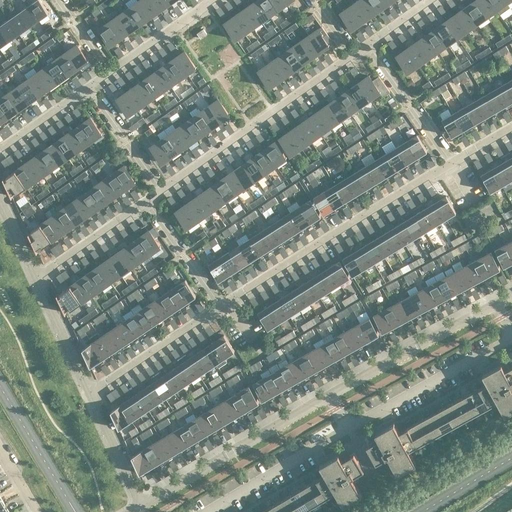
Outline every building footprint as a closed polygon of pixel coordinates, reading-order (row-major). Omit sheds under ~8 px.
[(39,0),(36,0),(29,6),(39,20),(49,13),(39,0)] [(160,10),(152,0),(140,0),(139,1),(150,17),(160,10)] [(169,3),(167,0),(152,0),(160,10),(169,3)] [(270,15),(258,0),(257,0),(250,5),(261,21),(270,15)] [(278,9),(271,0),(258,0),(270,15),(278,9)] [(286,4),(283,0),(271,0),(278,9),(286,4)] [(377,11),(369,0),(359,0),(358,1),(369,17),(377,11)] [(386,5),(381,0),(369,0),(377,11),(386,5)] [(487,16),(476,0),(466,7),(477,23),(487,16)] [(497,9),(490,0),(476,0),(487,16),(497,9)] [(507,2),(504,0),(490,0),(497,9),(507,2)] [(150,17),(139,1),(129,8),(140,24),(150,17)] [(369,17),(358,1),(349,7),(361,23),(369,17)] [(261,21),(250,5),(242,11),(253,27),(261,21)] [(39,20),(29,6),(19,12),(29,27),(39,20)] [(361,23),(349,7),(341,13),(352,29),(361,23)] [(477,23),(466,7),(456,14),(467,30),(477,23)] [(102,12),(99,8),(91,14),(92,13),(95,17),(102,12)] [(140,24),(129,8),(119,15),(130,31),(140,24)] [(253,27),(242,11),(233,17),(245,33),(253,27)] [(29,27),(19,12),(9,19),(19,34),(29,27)] [(467,30),(456,14),(446,21),(457,37),(467,30)] [(130,31),(119,15),(109,22),(120,38),(130,31)] [(245,33),(233,17),(224,23),(236,39),(245,33)] [(307,18),(300,23),(303,27),(308,23),(305,19),(307,18)] [(19,34),(9,19),(0,25),(0,27),(9,40),(19,34)] [(288,24),(285,20),(280,24),(283,28),(282,29),(288,24)] [(457,37),(446,21),(436,28),(447,44),(457,37)] [(120,38),(109,22),(99,29),(110,45),(120,38)] [(297,22),(290,27),(293,31),(298,27),(296,23),(297,22)] [(46,30),(47,32),(49,34),(55,30),(52,26),(46,30)] [(0,46),(9,40),(0,27),(0,46)] [(447,44),(436,28),(426,35),(438,51),(447,44)] [(207,34),(203,29),(197,34),(201,38),(207,34)] [(318,29),(309,35),(320,51),(329,45),(318,29)] [(50,36),(49,34),(47,32),(41,36),(44,40),(50,36)] [(65,32),(57,38),(60,42),(67,37),(64,33),(65,32)] [(272,36),(269,32),(263,36),(266,40),(265,40),(265,41),(272,36)] [(280,34),(273,38),(276,42),(282,39),(279,35),(280,34)] [(511,37),(510,34),(503,39),(505,43),(511,38),(511,37)] [(320,51),(309,35),(300,41),(312,57),(320,51)] [(438,51),(426,35),(417,42),(428,58),(438,51)] [(54,37),(46,43),(48,47),(55,42),(52,38),(54,37)] [(505,43),(503,39),(496,43),(498,47),(497,48),(505,43)] [(34,41),(28,46),(30,50),(36,45),(34,41)] [(312,57),(300,41),(292,47),(303,63),(312,57)] [(428,58),(417,42),(407,49),(418,65),(428,58)] [(48,47),(46,43),(38,48),(38,49),(39,48),(42,52),(48,47)] [(255,48),(252,44),(247,47),(249,51),(248,52),(255,48)] [(77,45),(67,52),(78,68),(88,61),(77,45)] [(263,46),(263,45),(257,50),(259,54),(265,50),(262,46),(263,46)] [(30,50),(28,46),(21,50),(24,54),(30,50)] [(509,50),(506,46),(500,50),(502,54),(509,50)] [(303,63),(292,47),(284,53),(295,69),(303,63)] [(489,47),(482,51),(485,55),(493,50),(492,51),(489,47)] [(418,65),(407,49),(397,56),(408,72),(418,65)] [(502,54),(500,50),(493,54),(496,58),(502,54)] [(34,51),(26,57),(29,61),(36,56),(33,52),(34,51)] [(196,67),(185,51),(176,57),(187,73),(196,67)] [(485,55),(482,51),(475,56),(478,60),(476,60),(476,61),(485,55)] [(78,68),(67,52),(57,59),(68,75),(78,68)] [(295,69),(284,53),(275,59),(287,75),(295,69)] [(14,55),(8,60),(11,64),(17,59),(14,55)] [(29,61),(26,57),(18,62),(19,62),(22,65),(29,61)] [(187,73),(176,57),(168,63),(179,79),(187,73)] [(68,75),(57,59),(47,66),(58,82),(68,75)] [(287,75),(275,59),(267,65),(278,81),(287,75)] [(488,63),(485,59),(479,63),(482,67),(488,63)] [(11,64),(8,60),(2,64),(5,68),(11,64)] [(469,60),(462,64),(464,68),(472,63),(471,64),(469,60)] [(179,79),(168,63),(159,69),(170,85),(179,79)] [(482,67),(479,63),(473,67),(476,71),(482,67)] [(464,68),(462,64),(454,69),(457,73),(456,73),(464,68)] [(14,65),(6,70),(9,74),(16,70),(13,66),(14,65)] [(278,81),(267,65),(258,71),(269,87),(278,81)] [(58,82),(47,66),(37,73),(48,89),(58,82)] [(170,85),(159,69),(151,75),(162,91),(170,85)] [(9,74),(6,70),(0,74),(0,76),(2,79),(9,74)] [(468,76),(465,71),(459,75),(461,80),(468,76)] [(448,72),(441,77),(444,81),(452,76),(451,76),(448,72)] [(48,89),(37,73),(27,79),(39,95),(48,89)] [(162,91),(151,75),(143,81),(154,97),(162,91)] [(461,80),(459,75),(452,79),(455,84),(461,80)] [(369,76),(359,83),(370,99),(380,92),(383,97),(390,92),(379,76),(372,81),(369,76)] [(444,81),(441,77),(434,81),(437,85),(435,86),(444,81)] [(206,82),(203,78),(198,82),(201,86),(199,87),(200,87),(206,82)] [(415,83),(412,78),(407,81),(411,87),(415,83)] [(39,95),(27,79),(17,86),(29,102),(39,95)] [(154,97),(143,81),(134,87),(145,103),(154,97)] [(424,90),(424,91),(432,85),(429,81),(422,86),(425,90),(424,90)] [(370,99),(359,83),(349,90),(360,106),(370,99)] [(511,101),(511,95),(505,83),(495,89),(504,106),(511,101)] [(447,89),(445,84),(438,88),(441,93),(447,89)] [(29,102),(17,86),(8,93),(19,109),(29,102)] [(145,103),(134,87),(126,93),(137,109),(145,103)] [(441,93),(438,88),(432,92),(435,97),(441,93)] [(504,106),(495,89),(484,95),(494,112),(504,106)] [(189,94),(186,90),(181,94),(184,98),(182,99),(183,99),(189,94)] [(360,106),(349,90),(339,97),(350,113),(360,106)] [(198,92),(197,92),(191,96),(194,100),(199,97),(196,93),(198,92)] [(19,109),(8,93),(0,98),(0,103),(9,116),(19,109)] [(137,109),(126,93),(117,99),(128,115),(137,109)] [(494,112),(484,95),(474,101),(483,118),(494,112)] [(350,113),(339,97),(329,104),(340,120),(350,113)] [(230,115),(218,99),(210,105),(221,121),(230,115)] [(483,118),(474,101),(464,107),(473,124),(483,118)] [(172,106),(170,102),(164,106),(167,109),(166,110),(172,106)] [(0,122),(9,116),(0,103),(0,122)] [(181,104),(174,108),(177,112),(182,108),(180,104),(181,104)] [(340,120),(329,104),(319,111),(330,127),(340,120)] [(221,121),(210,105),(201,111),(212,127),(221,121)] [(473,124),(464,107),(453,113),(463,130),(473,124)] [(384,119),(392,113),(391,114),(388,110),(381,115),(384,119)] [(212,127),(201,111),(193,117),(204,133),(212,127)] [(330,127),(319,111),(309,118),(321,134),(330,127)] [(156,117),(153,113),(147,117),(150,121),(149,122),(156,117)] [(463,130),(453,113),(442,120),(452,136),(463,130)] [(164,115),(158,120),(160,124),(166,120),(163,116),(164,115)] [(139,126),(146,121),(143,117),(138,121),(140,125),(139,126)] [(204,133),(193,117),(185,123),(196,139),(204,133)] [(400,117),(394,121),(397,126),(403,122),(400,117)] [(91,118),(82,124),(93,140),(102,133),(91,118)] [(321,134),(309,118),(300,124),(311,140),(321,134)] [(380,119),(373,124),(375,128),(383,122),(382,123),(380,119)] [(397,126),(394,121),(388,126),(391,130),(397,126)] [(196,139),(185,123),(176,129),(187,145),(196,139)] [(93,140),(82,124),(73,130),(85,146),(93,140)] [(311,140),(300,124),(290,131),(301,147),(311,140)] [(375,128),(373,124),(366,128),(368,132),(367,133),(375,128)] [(187,145),(176,129),(168,135),(179,151),(187,145)] [(382,133),(379,129),(373,133),(376,137),(382,133)] [(85,146),(73,130),(65,136),(76,151),(85,146)] [(301,147),(290,131),(279,139),(291,155),(301,147)] [(360,132),(353,137),(355,141),(363,135),(362,136),(360,132)] [(376,137),(373,133),(367,137),(370,141),(376,137)] [(179,151),(168,135),(160,141),(171,156),(179,151)] [(417,135),(407,141),(416,157),(427,151),(417,135)] [(76,151),(65,136),(57,141),(68,157),(76,151)] [(355,141),(353,137),(346,141),(348,145),(347,146),(355,141)] [(335,140),(329,144),(332,149),(338,145),(335,140)] [(68,157),(57,141),(48,147),(60,163),(68,157)] [(171,156),(160,141),(151,147),(162,163),(171,156)] [(416,157),(407,141),(396,147),(406,164),(416,157)] [(275,142),(265,149),(276,165),(286,158),(275,142)] [(362,146),(359,142),(353,146),(356,150),(362,146)] [(339,145),(332,150),(335,154),(343,149),(342,149),(339,145)] [(356,150),(353,146),(347,150),(350,154),(356,150)] [(60,163),(48,147),(40,153),(51,169),(60,163)] [(406,164),(396,147),(386,154),(396,170),(406,164)] [(276,165),(265,149),(255,156),(266,172),(276,165)] [(335,154),(332,150),(325,155),(328,159),(327,159),(335,154)] [(51,169),(40,153),(31,159),(43,175),(51,169)] [(113,154),(107,159),(109,163),(115,159),(112,155),(113,154)] [(396,170),(386,154),(376,160),(386,176),(396,170)] [(342,160),(339,155),(333,159),(336,164),(342,160)] [(95,160),(92,156),(87,160),(89,164),(88,165),(95,160)] [(266,172),(255,156),(245,163),(256,179),(266,172)] [(511,179),(511,157),(502,163),(511,179)] [(103,158),(97,163),(100,167),(105,163),(102,159),(103,158)] [(43,175),(31,159),(23,165),(34,181),(43,175)] [(319,159),(312,163),(315,167),(323,162),(322,163),(319,159)] [(336,164),(333,159),(326,163),(329,168),(336,164)] [(386,176),(376,160),(366,166),(375,182),(386,176)] [(256,179),(245,163),(235,170),(246,186),(256,179)] [(315,167),(312,163),(305,168),(308,172),(306,172),(307,173),(315,167)] [(511,179),(502,163),(492,169),(502,185),(511,179)] [(34,181),(23,165),(15,171),(26,187),(34,181)] [(124,165),(115,172),(127,188),(135,181),(124,165)] [(375,182),(366,166),(355,172),(365,189),(375,182)] [(78,172),(76,168),(70,172),(73,176),(72,177),(78,172)] [(322,173),(319,168),(313,172),(316,177),(322,173)] [(502,185),(492,169),(481,175),(491,191),(502,185)] [(87,170),(80,175),(83,179),(88,175),(86,171),(87,170)] [(246,186),(235,170),(225,177),(237,193),(246,186)] [(26,187),(15,171),(6,177),(6,178),(7,179),(5,180),(12,197),(13,196),(12,195),(16,192),(17,193),(26,187)] [(127,188),(115,172),(107,177),(118,193),(127,188)] [(316,177),(313,172),(306,176),(309,181),(316,177)] [(365,189),(355,172),(345,179),(355,195),(365,189)] [(291,182),(300,177),(297,173),(290,178),(292,182),(291,182)] [(118,193),(107,177),(99,183),(110,199),(118,193)] [(237,193),(225,177),(215,184),(227,200),(237,193)] [(355,195),(345,179),(335,185),(345,201),(355,195)] [(62,184),(59,180),(53,184),(56,188),(55,188),(55,189),(62,184)] [(70,182),(63,186),(66,190),(72,186),(69,183),(70,182)] [(283,182),(276,187),(279,191),(287,185),(286,186),(283,182)] [(110,199),(99,183),(90,189),(102,205),(110,199)] [(227,200),(215,184),(206,191),(217,207),(227,200)] [(298,189),(295,184),(289,188),(292,193),(298,189)] [(345,201),(335,185),(324,191),(334,208),(345,201)] [(279,191),(276,187),(269,191),(272,195),(271,196),(279,191)] [(292,193),(289,188),(282,192),(285,197),(292,193)] [(102,205),(90,189),(82,195),(93,211),(102,205)] [(217,207),(206,191),(196,198),(207,213),(217,207)] [(334,208),(324,191),(314,198),(324,214),(334,208)] [(45,196),(42,192),(36,196),(39,199),(38,200),(45,196)] [(53,194),(46,198),(49,202),(55,198),(52,194),(53,194)] [(93,211),(82,195),(74,201),(85,217),(93,211)] [(263,195),(256,200),(259,204),(267,198),(266,199),(263,195)] [(446,196),(436,202),(445,218),(456,212),(446,196)] [(278,202),(275,197),(268,201),(271,206),(278,202)] [(207,213),(196,198),(186,204),(197,220),(207,213)] [(259,204),(256,200),(249,204),(252,208),(251,209),(259,204)] [(311,200),(300,206),(310,222),(321,216),(311,200)] [(23,211),(28,207),(31,205),(29,201),(20,207),(23,211)] [(85,217),(74,201),(65,207),(76,223),(85,217)] [(271,206),(268,201),(262,205),(265,210),(271,206)] [(445,218),(436,202),(425,208),(435,225),(445,218)] [(197,220),(186,204),(176,212),(187,228),(197,220)] [(310,222),(300,206),(290,213),(300,229),(310,222)] [(33,214),(28,207),(23,211),(27,217),(33,214)] [(76,223),(65,207),(57,213),(68,229),(76,223)] [(435,225),(425,208),(415,215),(425,231),(435,225)] [(243,209),(236,213),(239,217),(247,212),(246,213),(243,209)] [(258,215),(255,211),(248,215),(251,219),(258,215)] [(68,229),(57,213),(48,219),(60,235),(68,229)] [(239,217),(236,213),(229,218),(232,222),(231,223),(239,217)] [(300,229),(290,213),(280,219),(290,235),(300,229)] [(251,219),(248,215),(242,219),(245,223),(251,219)] [(425,231),(415,215),(405,221),(415,237),(425,231)] [(60,235),(48,219),(40,225),(51,241),(60,235)] [(290,235),(280,219),(270,226),(280,242),(290,235)] [(415,237),(405,221),(394,227),(404,244),(415,237)] [(223,222),(216,226),(219,231),(227,225),(226,226),(223,222)] [(238,228),(235,224),(228,228),(231,232),(238,228)] [(51,241),(40,225),(31,231),(31,232),(32,231),(33,233),(30,234),(29,232),(29,233),(36,249),(37,248),(41,245),(42,246),(42,247),(51,241)] [(219,231),(216,226),(209,231),(212,235),(211,236),(219,231)] [(280,242),(270,226),(260,232),(270,248),(280,242)] [(404,244),(394,227),(384,234),(394,250),(404,244)] [(231,232),(228,228),(222,232),(225,237),(231,232)] [(149,230),(139,238),(150,254),(160,246),(149,230)] [(207,234),(204,230),(197,235),(200,239),(199,240),(207,234)] [(270,248),(260,232),(250,239),(260,255),(270,248)] [(394,250),(384,234),(374,240),(384,256),(394,250)] [(464,234),(458,238),(460,243),(467,239),(464,234)] [(150,254),(139,238),(129,245),(140,261),(150,254)] [(215,238),(209,242),(212,247),(218,243),(215,238)] [(460,243),(458,238),(451,241),(454,246),(460,243)] [(260,255),(250,239),(239,245),(250,261),(260,255)] [(384,256),(374,240),(364,246),(374,262),(384,256)] [(212,247),(209,242),(203,247),(206,251),(212,247)] [(140,261),(129,245),(119,251),(130,267),(140,261)] [(250,261),(239,245),(229,252),(239,268),(250,261)] [(511,262),(511,258),(505,245),(495,250),(504,267),(511,262)] [(374,262),(364,246),(353,252),(363,269),(374,262)] [(443,246),(437,249),(439,254),(446,250),(443,246)] [(439,254),(437,249),(430,253),(433,257),(439,254)] [(130,267),(119,251),(109,258),(121,274),(130,267)] [(239,268),(229,252),(219,258),(229,274),(239,268)] [(363,269),(353,252),(343,259),(353,275),(363,269)] [(491,252),(482,257),(491,274),(500,268),(491,252)] [(422,257),(415,261),(418,265),(425,262),(422,257)] [(491,274),(482,257),(473,262),(482,278),(491,274)] [(121,274),(109,258),(99,265),(111,281),(121,274)] [(229,274),(219,258),(209,265),(219,281),(229,274)] [(157,263),(160,268),(168,262),(167,262),(164,259),(157,263)] [(340,261),(329,267),(340,284),(350,277),(340,261)] [(418,265),(415,261),(409,264),(411,269),(418,265)] [(482,278),(473,262),(464,267),(473,283),(482,278)] [(111,281),(99,265),(90,272),(101,288),(111,281)] [(340,284),(329,267),(319,274),(329,290),(340,284)] [(473,283),(464,267),(455,271),(464,288),(473,283)] [(155,268),(148,272),(151,276),(159,271),(158,271),(155,268)] [(175,273),(172,269),(167,272),(170,277),(175,273)] [(401,269),(394,272),(397,277),(403,273),(401,269)] [(464,288),(455,271),(446,276),(455,293),(464,288)] [(101,288),(90,272),(80,279),(91,295),(101,288)] [(151,276),(148,272),(142,277),(144,281),(143,282),(151,276)] [(397,277),(394,272),(388,276),(390,280),(397,277)] [(329,290),(319,274),(309,280),(319,296),(329,290)] [(455,293),(446,276),(437,281),(446,298),(455,293)] [(157,282),(154,278),(149,281),(152,286),(157,282)] [(91,295),(80,279),(70,286),(81,302),(91,295)] [(186,280),(177,286),(187,302),(196,296),(186,280)] [(319,296),(309,280),(299,287),(309,303),(319,296)] [(380,280),(373,284),(376,288),(382,285),(380,280)] [(136,281),(129,286),(131,290),(140,284),(138,285),(136,281)] [(152,286),(149,281),(144,285),(147,290),(152,286)] [(446,298),(437,281),(428,286),(437,303),(446,298)] [(376,288),(373,284),(367,287),(369,292),(376,288)] [(81,302),(70,286),(59,294),(60,294),(61,295),(59,297),(59,296),(58,297),(66,313),(66,311),(70,308),(70,309),(71,310),(81,302)] [(131,290),(129,286),(122,290),(125,294),(123,295),(131,290)] [(187,302),(177,286),(168,291),(179,307),(187,302)] [(437,303),(428,286),(419,291),(428,308),(437,303)] [(309,303),(299,287),(289,293),(299,309),(309,303)] [(141,294),(137,289),(132,293),(135,298),(141,294)] [(179,307),(168,291),(160,297),(170,313),(179,307)] [(428,308),(419,291),(410,296),(419,312),(428,308)] [(135,298),(132,293),(127,296),(130,301),(135,298)] [(299,309),(289,293),(279,300),(289,316),(299,309)] [(355,294),(349,297),(351,302),(358,298),(355,294)] [(116,295),(109,300),(111,304),(120,298),(119,298),(118,299),(116,295)] [(419,312),(410,296),(401,301),(410,317),(419,312)] [(170,313),(160,297),(151,303),(162,319),(170,313)] [(351,302),(349,297),(342,301),(345,306),(351,302)] [(111,304),(109,300),(102,304),(105,308),(103,309),(111,304)] [(289,316),(279,300),(269,306),(279,322),(289,316)] [(124,306),(121,301),(115,305),(118,309),(124,306)] [(410,317),(401,301),(392,305),(401,322),(410,317)] [(162,319),(151,303),(143,308),(153,324),(162,319)] [(118,309),(115,305),(110,308),(113,313),(118,309)] [(401,322),(392,305),(383,310),(392,327),(401,322)] [(279,322),(269,306),(258,313),(268,329),(279,322)] [(334,306),(328,310),(331,314),(337,311),(334,306)] [(96,308),(89,313),(92,317),(100,312),(100,311),(99,312),(96,308)] [(153,324),(143,308),(134,314),(145,330),(153,324)] [(331,314),(328,310),(322,314),(324,318),(331,314)] [(392,327),(383,310),(373,315),(383,332),(392,327)] [(92,317),(89,313),(79,320),(82,324),(81,325),(92,317)] [(107,317),(104,313),(98,316),(102,321),(107,317)] [(145,330),(134,314),(126,320),(136,336),(145,330)] [(102,321),(98,316),(93,320),(96,324),(102,321)] [(314,318),(307,322),(310,327),(317,323),(314,318)] [(379,334),(370,318),(360,323),(370,339),(379,334)] [(136,336),(126,320),(117,326),(128,341),(136,336)] [(310,327),(307,322),(301,326),(304,331),(310,327)] [(370,339),(360,323),(351,328),(361,344),(370,339)] [(90,329),(87,324),(82,328),(85,332),(90,329)] [(128,341),(117,326),(109,331),(119,347),(128,341)] [(86,334),(85,332),(82,328),(77,331),(82,338),(86,334)] [(361,344),(351,328),(342,333),(352,349),(361,344)] [(119,347),(109,331),(100,337),(111,353),(119,347)] [(293,331),(287,335),(290,339),(296,335),(293,331)] [(100,337),(97,333),(89,338),(92,343),(102,358),(111,353),(100,337)] [(352,349),(342,333),(334,338),(343,355),(352,349)] [(224,335),(214,342),(224,358),(235,351),(224,335)] [(287,335),(286,335),(280,338),(283,343),(290,339),(287,335)] [(343,355),(334,338),(325,343),(334,360),(343,355)] [(227,362),(224,358),(214,342),(205,348),(216,363),(218,368),(227,362)] [(102,358),(92,343),(82,349),(90,366),(102,358)] [(334,360),(325,343),(316,348),(325,365),(334,360)] [(216,363),(205,348),(197,353),(207,369),(216,363)] [(325,365),(316,348),(307,353),(316,370),(325,365)] [(207,369),(197,353),(188,359),(199,375),(207,369)] [(316,370),(307,353),(298,358),(307,375),(316,370)] [(307,375),(298,358),(289,363),(298,380),(307,375)] [(199,375),(188,359),(180,365),(190,381),(199,375)] [(298,380),(289,363),(280,368),(290,385),(298,380)] [(511,365),(505,370),(501,364),(483,374),(488,383),(480,388),(489,405),(498,401),(505,414),(511,410),(511,365)] [(190,381),(180,365),(171,370),(182,386),(190,381)] [(237,365),(231,368),(234,373),(240,369),(237,365)] [(290,385),(280,368),(271,373),(281,390),(290,385)] [(182,386),(171,370),(163,376),(173,392),(182,386)] [(281,390),(271,373),(262,378),(272,395),(281,390)] [(173,392),(163,376),(154,382),(165,398),(173,392)] [(272,395),(262,378),(253,384),(263,400),(272,395)] [(165,398),(154,382),(146,388),(156,403),(165,398)] [(249,386),(240,391),(250,408),(259,402),(249,386)] [(156,403),(146,388),(137,393),(148,409),(156,403)] [(489,405),(480,388),(471,393),(480,410),(489,405)] [(250,408),(240,391),(231,397),(241,413),(250,408)] [(148,409),(137,393),(129,399),(139,415),(148,409)] [(480,410),(471,393),(462,398),(471,415),(480,410)] [(241,413),(231,397),(222,402),(232,418),(241,413)] [(471,415),(462,398),(453,403),(462,420),(471,415)] [(139,415),(129,399),(120,405),(131,420),(139,415)] [(232,418),(222,402),(214,407),(223,423),(232,418)] [(462,420),(453,403),(444,408),(453,425),(462,420)] [(131,420),(120,405),(111,411),(119,428),(131,420)] [(223,423),(214,407),(205,412),(215,429),(223,423)] [(453,425),(444,408),(435,413),(444,430),(453,425)] [(215,429),(205,412),(196,418),(206,434),(215,429)] [(444,430),(435,413),(426,418),(435,435),(444,430)] [(206,434),(196,418),(187,423),(197,439),(206,434)] [(435,435),(426,418),(417,423),(426,440),(435,435)] [(197,439),(187,423),(179,428),(188,444),(197,439)] [(375,433),(377,437),(378,437),(379,439),(367,446),(376,463),(386,458),(386,457),(388,456),(390,460),(397,473),(416,463),(409,450),(417,445),(408,428),(399,432),(394,423),(375,433)] [(426,440),(417,423),(408,428),(417,445),(426,440)] [(128,431),(131,436),(138,432),(135,427),(128,431)] [(188,444),(179,428),(170,433),(180,450),(188,444)] [(180,450),(170,433),(161,439),(171,455),(180,450)] [(140,445),(135,437),(131,440),(136,447),(140,445)] [(171,455),(161,439),(152,444),(162,460),(171,455)] [(162,460),(152,444),(144,449),(153,465),(162,460)] [(153,465),(144,449),(132,456),(140,473),(153,465)] [(342,460),(341,457),(339,454),(320,465),(326,474),(317,479),(328,496),(336,491),(344,504),(362,494),(352,477),(364,470),(354,453),(342,460)] [(328,496),(317,479),(309,484),(319,501),(328,496)] [(319,501),(309,484),(300,490),(310,507),(319,501)] [(310,507),(300,490),(291,495),(301,511),(310,507)] [(300,511),(301,511),(291,495),(282,500),(289,511),(300,511)] [(289,511),(282,500),(274,505),(277,511),(289,511)] [(0,511),(9,511),(4,503),(0,505),(0,511)]
